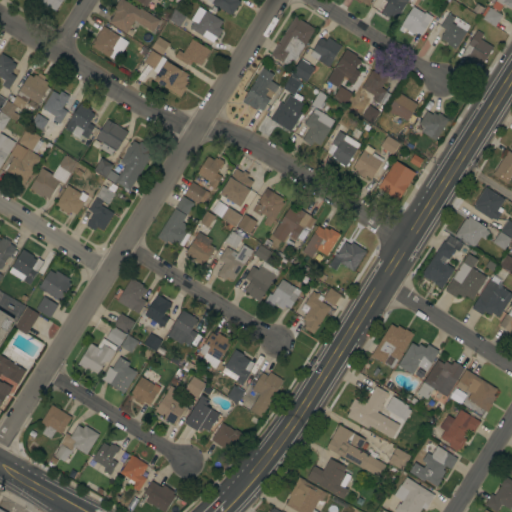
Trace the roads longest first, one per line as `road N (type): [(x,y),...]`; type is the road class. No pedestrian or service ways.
road 1 (residential): [(273,0),(0,439)]
road 2 (tertiary): [(511,73),(285,431),(233,495)]
road 3 (residential): [(0,16),(152,111),(255,144),(406,240)]
road 4 (residential): [(121,243),(280,339)]
road 5 (residential): [(44,371),(187,460)]
road 6 (residential): [(380,281),(511,369)]
road 7 (residential): [(315,0),(443,79)]
road 8 (residential): [(0,202),(106,270)]
